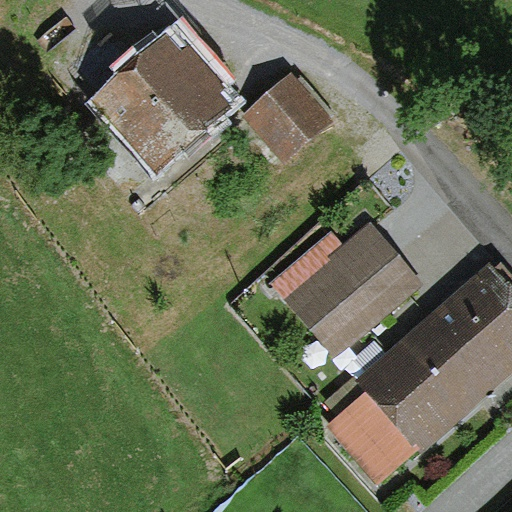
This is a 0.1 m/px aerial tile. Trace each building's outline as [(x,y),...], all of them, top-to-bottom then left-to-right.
[(94,109),(158,183),(234,118),(220,101),(226,96),(190,54),(182,61),(169,45),(94,109)] [(245,119),(287,167),(335,125),(293,77),(245,119)] [(93,218),(131,256),(155,233),(117,195),(93,218)] [(334,234),(272,287),(336,363),(424,289),(372,228),(347,249),(334,234)] [(330,432),(379,488),(418,454),(424,460),(511,381),(511,281),(501,269),(495,274),(491,270),(357,387),(367,399),(330,432)]
